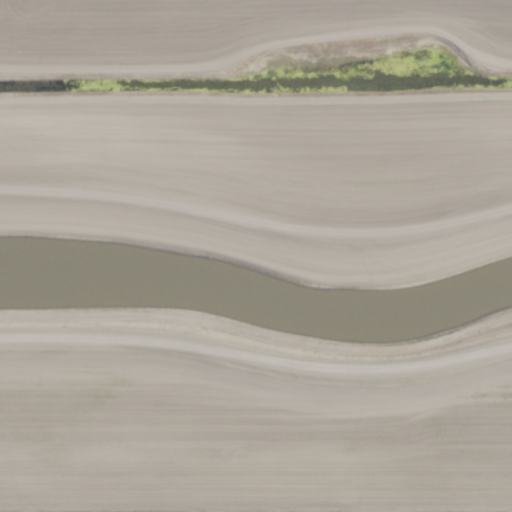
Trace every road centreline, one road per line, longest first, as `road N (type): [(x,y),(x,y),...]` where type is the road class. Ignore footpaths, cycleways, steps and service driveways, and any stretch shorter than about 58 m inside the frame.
road 1 (track): [(0,322),(184,323),(285,347),(373,356),(445,345),(511,322)]
road 2 (track): [(0,189),(118,196),(238,227),(321,236),(414,232),(511,210)]
